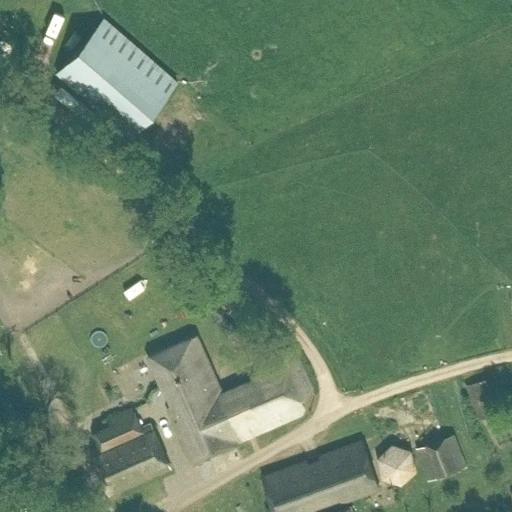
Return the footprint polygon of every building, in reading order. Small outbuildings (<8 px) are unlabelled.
[(0,0),(0,10),(13,0),(0,0)] [(55,70),(129,135),(177,80),(102,16),(55,70)] [(196,334),(149,355),(170,403),(167,409),(190,461),(234,442),(233,439),(302,409),(303,405),(298,394),(310,389),(291,347),(253,363),(257,374),(221,390),(196,334)] [(483,377),(465,383),(478,418),(496,411),(483,377)] [(149,426),(142,429),(120,439),(114,424),(94,433),(101,447),(92,451),(111,493),(168,468),(149,426)] [(416,447),(428,477),(465,463),(453,433),(416,447)] [(263,475),(277,511),(306,511),(377,485),(359,439),(263,475)] [(375,455),(380,477),(400,482),(416,468),(410,448),(391,441),(375,455)]
